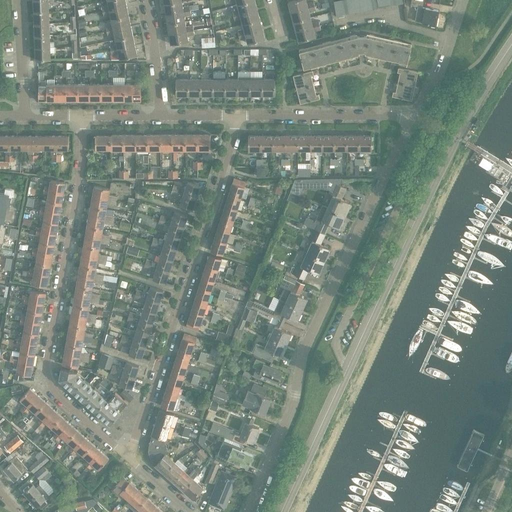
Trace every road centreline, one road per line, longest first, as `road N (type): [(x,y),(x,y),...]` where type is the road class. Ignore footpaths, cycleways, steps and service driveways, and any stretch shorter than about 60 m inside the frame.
road 1 (tertiary): [(281,511),(456,135),(511,44)]
road 2 (residential): [(248,511),(293,408),(309,336),(415,116)]
road 3 (residential): [(128,458),(54,393),(45,371),(82,117)]
road 4 (residential): [(240,117),(128,458)]
road 5 (residential): [(415,116),(240,117)]
